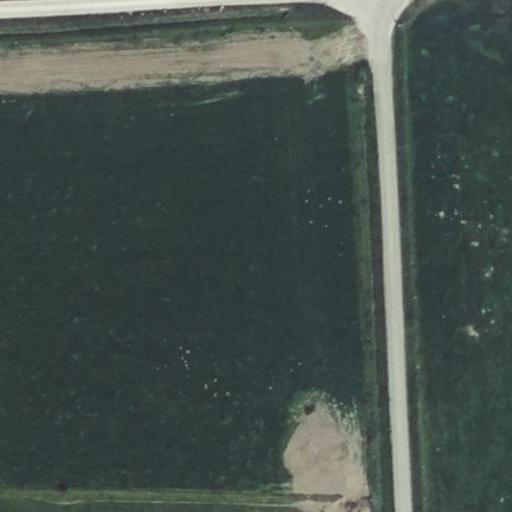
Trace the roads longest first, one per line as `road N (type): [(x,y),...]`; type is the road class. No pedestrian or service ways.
road 1 (residential): [(386,0),(404,511)]
road 2 (unclassified): [(0,7),(217,0)]
